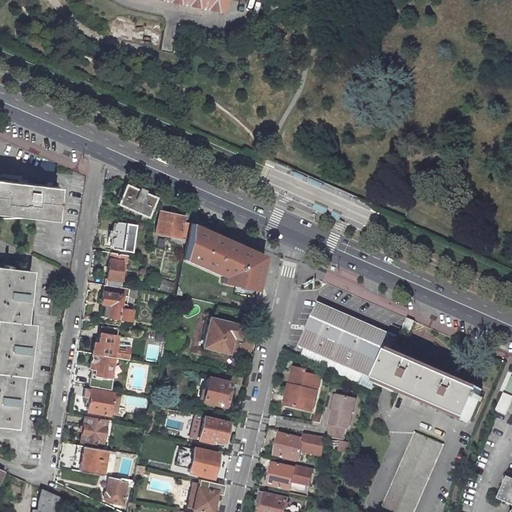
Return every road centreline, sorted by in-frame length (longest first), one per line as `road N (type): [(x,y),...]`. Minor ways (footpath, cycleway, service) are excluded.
road 1 (residential): [(0,460),(27,473),(45,462),(101,145)]
road 2 (residential): [(296,232),(231,511)]
road 3 (primary): [(296,232),(511,326)]
road 4 (primary): [(101,145),(296,232)]
